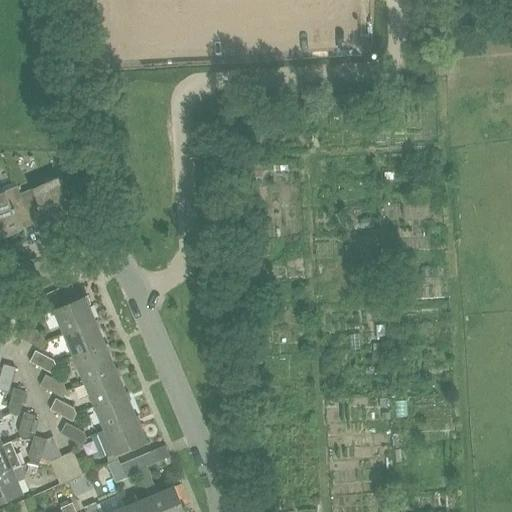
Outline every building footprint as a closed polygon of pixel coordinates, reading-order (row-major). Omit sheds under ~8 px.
[(59,177),(20,194),(26,207),(37,232),(29,214),(41,209),(48,227),(49,227),(48,223),(73,212),(74,216),(75,216),(59,177)] [(26,207),(20,194),(17,186),(0,193),(0,234),(19,226),(21,230),(22,230),(14,211),(26,207)] [(68,190),(72,200),(81,196),(77,186),(68,190)] [(65,334),(96,321),(86,296),(54,310),(65,334)] [(75,358),(106,345),(96,321),(65,334),(75,358)] [(44,336),(26,327),(20,338),(43,349),(46,342),(44,336)] [(85,382),(117,369),(106,345),(75,358),(85,382)] [(54,360),(36,351),(30,362),(53,373),(57,366),(54,360)] [(16,368),(4,364),(0,378),(0,386),(1,389),(9,392),(16,368)] [(95,406),(127,393),(117,369),(85,382),(95,406)] [(64,384),(46,374),(41,385),(63,397),(67,390),(64,384)] [(26,391),(14,388),(9,407),(11,413),(19,416),(26,391)] [(105,430),(137,417),(127,393),(95,406),(105,430)] [(74,408),(56,398),(51,409),(73,421),(77,414),(74,408)] [(37,415),(25,412),(19,431),(21,437),(30,439),(37,415)] [(106,458),(116,454),(147,441),(137,417),(105,430),(96,434),(106,458)] [(85,432),(67,422),(61,433),(83,445),(87,438),(85,432)] [(47,439),(35,436),(29,455),(32,461),(40,463),(47,439)] [(0,474),(21,465),(16,454),(11,442),(3,445),(0,446),(0,474)] [(158,448),(134,458),(139,470),(150,496),(156,511),(185,511),(174,486),(163,491),(160,484),(155,487),(146,467),(163,459),(158,448)] [(62,456),(72,479),(83,475),(73,451),(62,456)] [(61,484),(72,479),(62,456),(51,461),(61,484)] [(114,481),(139,470),(134,458),(120,464),(118,460),(107,465),(114,481)] [(0,503),(24,493),(18,481),(23,479),(26,476),(22,465),(21,465),(0,474),(0,503)] [(88,480),(86,474),(82,476),(83,477),(70,483),(73,489),(76,496),(92,488),(88,480)] [(128,511),(156,511),(150,496),(126,506),(128,511)] [(76,511),(73,503),(61,507),(63,511),(76,511)]
